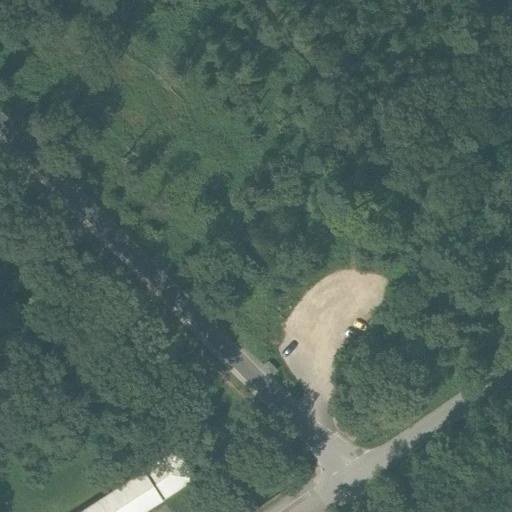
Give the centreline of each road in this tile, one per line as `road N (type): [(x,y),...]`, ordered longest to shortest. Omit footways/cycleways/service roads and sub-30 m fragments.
road 1 (residential): [(0,126),(334,452),(350,481)]
road 2 (unknown): [(360,292),(364,246),(347,122),(320,65),(252,0)]
road 3 (tertiary): [(511,372),(350,481)]
